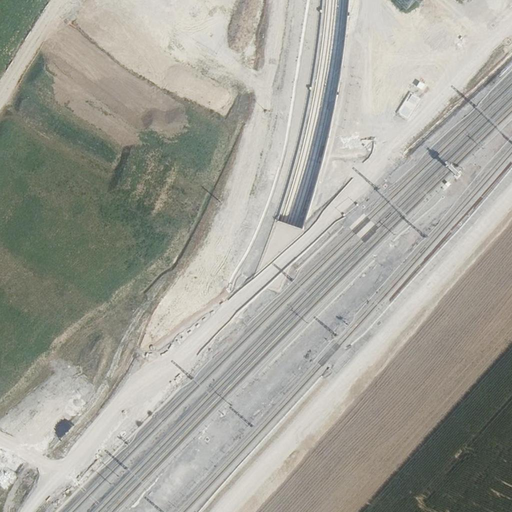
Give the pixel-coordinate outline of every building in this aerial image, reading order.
[(396,0),(406,10),(416,0),(396,0)] [(451,0),(445,11),(450,14),(456,2),(452,0),(451,0)] [(169,331),(173,333),(180,319),(167,312),(155,335),(164,340),(169,331)] [(52,367),(65,370),(67,361),(55,358),(52,367)] [(77,380),(64,394),(69,398),(82,385),(77,380)] [(61,416),(53,429),(59,433),(67,420),(61,416)] [(0,480),(0,497),(2,499),(10,488),(0,480)]
